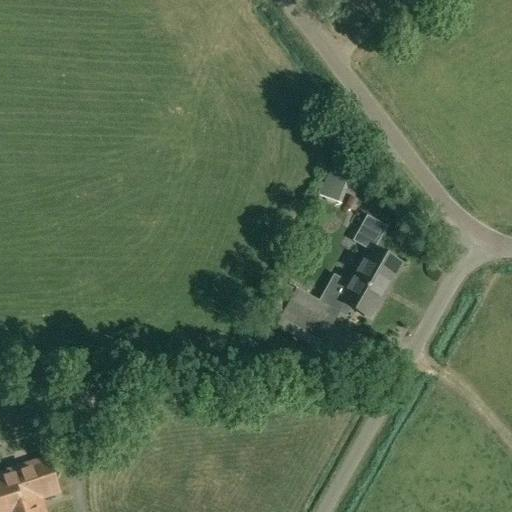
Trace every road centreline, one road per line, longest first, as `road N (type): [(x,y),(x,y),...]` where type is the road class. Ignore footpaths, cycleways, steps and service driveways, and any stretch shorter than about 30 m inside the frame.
road 1 (unclassified): [(320,511),(474,236)]
road 2 (unclassified): [(474,236),(457,224),(290,0)]
